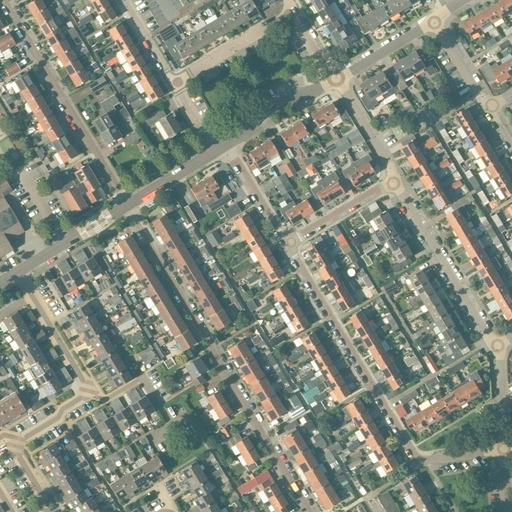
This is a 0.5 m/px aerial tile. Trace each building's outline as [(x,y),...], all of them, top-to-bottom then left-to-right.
[(35,0),(26,5),(33,15),(46,8),(40,0),(35,0)] [(96,0),(92,3),(98,13),(110,6),(106,0),(96,0)] [(244,0),(246,2),(239,6),(248,20),(259,13),(251,1),(250,0),(244,0)] [(252,0),(251,1),(259,13),(276,2),(274,0),(252,0)] [(316,14),(318,12),(330,4),(327,0),(314,0),(312,1),(312,2),(314,5),(312,7),(316,14)] [(395,0),(392,0),(383,5),(391,18),(392,20),(400,15),(398,13),(402,11),(395,0)] [(409,0),(395,0),(402,11),(403,13),(411,9),(409,7),(412,5),(409,0)] [(511,10),(505,0),(502,0),(495,5),(502,18),(511,12),(511,10)] [(208,2),(197,9),(200,13),(211,6),(208,2)] [(322,24),(325,23),(337,15),(330,4),(318,12),(320,16),(318,17),(322,24)] [(351,7),(357,16),(361,14),(359,11),(355,5),(351,7)] [(383,5),(373,11),(382,26),(389,22),(388,20),(391,18),(383,5)] [(495,5),(484,11),(492,24),(502,18),(495,5)] [(110,6),(98,13),(104,23),(116,16),(110,6)] [(235,8),(229,12),(237,26),(248,20),(239,6),(235,8)] [(33,15),(39,26),(52,18),(46,8),(33,15)] [(197,9),(187,15),(189,19),(193,17),(200,13),(197,9)] [(58,15),(61,19),(66,16),(64,11),(58,15)] [(361,14),(357,16),(355,18),(365,35),(370,31),(371,33),(378,28),(377,26),(381,24),(382,26),(373,11),(363,18),(361,14)] [(484,11),(474,18),(482,31),(492,24),(484,11)] [(229,12),(218,19),(226,33),(237,26),(229,12)] [(87,22),(92,19),(89,14),(84,17),(87,22)] [(187,15),(175,22),(178,26),(189,19),(187,15)] [(327,27),(325,28),(329,35),(331,34),(331,33),(344,26),(337,15),(325,23),(327,27)] [(87,22),(84,17),(79,21),(82,26),(87,22)] [(39,26),(45,36),(58,28),(52,18),(39,26)] [(482,31),(474,18),(463,24),(471,37),(482,31)] [(218,19),(207,25),(215,39),(226,33),(218,19)] [(175,22),(158,33),(175,61),(182,57),(182,59),(194,52),(185,38),(177,43),(174,38),(179,35),(175,28),(178,26),(175,22)] [(108,30),(114,41),(127,33),(120,23),(108,30)] [(333,37),(331,39),(335,46),(340,43),(343,48),(357,40),(347,24),(344,26),(331,33),(331,34),(333,37)] [(207,25),(196,32),(204,45),(215,39),(207,25)] [(45,36),(51,46),(64,38),(58,28),(45,36)] [(196,32),(185,38),(194,52),(204,45),(196,32)] [(0,52),(1,52),(3,56),(11,51),(9,47),(14,43),(9,34),(2,37),(0,33),(0,52)] [(114,41),(121,51),(133,44),(127,33),(114,41)] [(101,34),(95,38),(98,42),(104,39),(101,34)] [(51,46),(57,56),(70,49),(64,38),(51,46)] [(121,51),(127,61),(139,54),(133,44),(121,51)] [(85,47),(80,50),(82,55),(84,54),(88,52),(85,47)] [(57,56),(64,67),(77,59),(70,49),(57,56)] [(115,57),(112,52),(107,55),(110,60),(115,57)] [(416,52),(405,59),(414,74),(425,67),(430,76),(436,73),(429,60),(423,64),(416,52)] [(127,61),(133,71),(145,64),(139,54),(127,61)] [(107,55),(101,59),(103,61),(104,63),(104,64),(110,60),(107,55)] [(511,58),(502,64),(510,77),(511,75),(511,58)] [(64,67),(70,77),(83,69),(77,59),(64,67)] [(395,80),(402,91),(408,87),(403,80),(414,74),(405,59),(394,66),(401,77),(395,80)] [(5,69),(9,76),(20,69),(15,63),(5,69)] [(510,77),(502,64),(499,67),(496,63),(490,67),(488,63),(481,68),(490,83),(496,78),(500,83),(510,77)] [(133,71),(139,82),(151,74),(145,64),(133,71)] [(83,69),(70,77),(76,87),(89,79),(83,69)] [(128,77),(125,72),(119,76),(122,81),(128,77)] [(383,72),(372,79),(381,93),(385,100),(396,94),(396,95),(402,91),(395,80),(390,84),(383,72)] [(14,81),(20,91),(33,83),(27,73),(14,81)] [(151,74),(139,82),(145,92),(157,85),(151,74)] [(93,93),(107,84),(103,76),(89,85),(93,93)] [(122,81),(119,76),(114,79),(117,84),(122,81)] [(381,93),(372,79),(361,85),(368,97),(362,100),(368,111),(375,107),(374,106),(378,104),(374,97),(381,93)] [(20,91),(26,101),(39,94),(33,83),(20,91)] [(138,96),(139,98),(141,100),(148,96),(151,102),(164,95),(157,85),(145,92),(138,96)] [(423,91),(417,95),(422,103),(428,100),(423,91)] [(134,101),(139,98),(138,96),(136,93),(131,96),(134,101)] [(26,101),(32,111),(45,104),(39,94),(26,101)] [(93,121),(100,133),(114,125),(110,118),(111,118),(110,117),(114,115),(115,110),(113,106),(119,103),(114,94),(100,103),(102,107),(100,108),(98,116),(100,117),(93,121)] [(129,104),(134,101),(131,96),(126,99),(129,104)] [(10,97),(5,100),(7,105),(13,101),(10,97)] [(332,103),(321,109),(330,123),(340,117),(342,120),(348,116),(340,103),(334,106),(332,103)] [(32,111),(38,122),(51,114),(45,104),(32,111)] [(144,119),(149,127),(159,121),(169,139),(181,131),(171,114),(167,116),(162,108),(144,119)] [(330,123),(321,109),(311,116),(314,120),(309,123),(315,132),(330,123)] [(456,115),(462,126),(473,119),(467,109),(456,115)] [(38,122),(45,132),(57,124),(51,114),(38,122)] [(462,126),(468,136),(480,129),(473,119),(462,126)] [(301,122),(291,128),(298,140),(308,133),(301,122)] [(45,132),(51,142),(64,134),(57,124),(45,132)] [(114,125),(100,133),(108,145),(122,136),(125,134),(123,130),(120,132),(119,131),(118,132),(114,125)] [(23,132),(26,136),(35,130),(32,126),(23,132)] [(298,140),(291,128),(280,135),(287,146),(298,140)] [(468,136),(475,147),(486,140),(480,129),(468,136)] [(123,140),(127,146),(140,138),(137,132),(136,131),(123,140)] [(51,142),(57,152),(70,145),(64,134),(51,142)] [(448,135),(443,137),(447,144),(451,141),(448,135)] [(345,137),(340,140),(343,145),(348,141),(345,137)] [(29,142),(32,146),(38,143),(35,138),(29,142)] [(354,138),(348,141),(351,146),(357,143),(354,138)] [(270,140),(260,147),(269,162),(279,156),(270,140)] [(335,143),(338,148),(343,145),(340,140),(335,143)] [(475,147),(481,157),(492,150),(486,140),(475,147)] [(414,141),(402,148),(408,158),(425,148),(424,145),(417,146),(414,141)] [(70,145),(57,152),(63,162),(76,155),(70,145)] [(343,145),(338,148),(340,153),(346,149),(343,145)] [(260,147),(249,153),(259,170),(269,164),(268,162),(269,162),(260,147)] [(284,152),(289,159),(294,156),(289,149),(284,152)] [(452,152),(456,158),(461,155),(457,149),(452,152)] [(481,157),(487,167),(499,160),(492,150),(481,157)] [(420,151),(409,158),(415,168),(426,161),(420,151)] [(367,154),(354,162),(365,180),(375,174),(371,168),(375,166),(367,154)] [(461,155),(456,158),(459,164),(464,161),(461,155)] [(317,160),(312,163),(315,168),(320,165),(317,160)] [(487,167),(483,170),(489,180),(494,178),(505,171),(499,160),(487,167)] [(365,180),(354,162),(353,161),(350,163),(349,166),(341,171),(348,183),(351,181),(354,186),(365,180)] [(415,168),(421,179),(432,172),(426,161),(415,168)] [(282,167),(288,178),(296,173),(289,162),(282,167)] [(307,167),(305,168),(308,173),(310,176),(317,172),(315,168),(312,163),(307,167)] [(86,165),(74,173),(77,179),(72,181),(64,186),(67,191),(61,194),(73,214),(85,207),(86,206),(85,205),(89,203),(90,204),(91,203),(92,203),(104,195),(100,188),(101,188),(86,165)] [(432,172),(421,179),(427,189),(438,182),(439,182),(442,180),(438,174),(439,171),(438,168),(437,169),(432,171),(432,172)] [(465,173),(468,179),(473,176),(469,170),(465,173)] [(0,256),(12,249),(7,241),(24,231),(3,197),(2,196),(12,191),(0,172),(0,171),(0,256)] [(334,171),(321,179),(322,180),(323,181),(333,199),(344,192),(338,182),(340,181),(334,171)] [(494,178),(500,188),(511,181),(505,171),(494,178)] [(219,188),(214,180),(211,176),(201,182),(217,209),(232,200),(228,194),(218,200),(212,191),(219,188)] [(473,176),(468,179),(472,185),(477,182),(473,176)] [(273,181),(276,185),(281,182),(278,177),(273,181)] [(310,189),(314,196),(317,194),(323,205),(333,199),(323,181),(322,180),(321,179),(321,178),(315,182),(317,185),(310,189)] [(281,182),(276,185),(282,196),(287,192),(284,187),(289,184),(286,179),(281,182)] [(292,189),(286,179),(289,184),(284,187),(287,192),(292,189)] [(511,182),(511,181),(500,188),(506,198),(511,194),(511,182)] [(217,209),(201,182),(190,189),(197,201),(202,198),(211,213),(217,209)] [(263,186),(266,191),(274,187),(271,182),(263,186)] [(438,182),(427,189),(433,199),(445,192),(438,182)] [(452,191),(450,189),(445,192),(433,199),(439,209),(451,203),(457,199),(452,191)] [(477,193),(481,199),(486,197),(482,190),(477,193)] [(446,216),(452,227),(465,219),(469,216),(464,207),(474,200),(471,195),(452,207),(454,211),(446,216)] [(486,197),(481,199),(485,205),(489,202),(486,197)] [(247,199),(242,202),(245,208),(248,206),(251,204),(247,199)] [(306,200),(296,206),(303,217),(313,211),(306,200)] [(303,217),(296,206),(293,202),(280,210),(286,220),(289,218),(292,223),(303,217)] [(201,218),(191,203),(184,207),(193,223),(201,218)] [(226,209),(231,218),(241,211),(236,203),(226,209)] [(361,212),(364,217),(372,213),(369,208),(361,212)] [(374,219),(381,230),(394,222),(387,211),(383,214),(380,208),(372,213),(364,217),(367,223),(374,219)] [(183,220),(184,221),(188,218),(182,209),(178,211),(181,216),(183,220)] [(234,221),(240,231),(253,223),(247,213),(234,221)] [(492,216),(498,227),(502,224),(496,214),(492,216)] [(164,215),(151,223),(159,235),(172,227),(175,225),(173,223),(172,221),(171,219),(168,221),(164,215)] [(181,216),(174,221),(176,225),(183,220),(181,216)] [(452,227),(458,237),(471,229),(465,219),(452,227)] [(387,241),(400,233),(394,222),(381,230),(375,233),(381,244),(387,241)] [(242,233),(247,242),(259,234),(254,226),(253,223),(240,231),(242,233)] [(502,224),(498,227),(502,233),(506,230),(502,224)] [(172,227),(159,235),(164,244),(177,236),(172,227)] [(215,229),(205,236),(212,247),(223,241),(221,239),(215,229)] [(458,237),(465,248),(477,240),(471,229),(458,237)] [(235,237),(232,232),(227,235),(230,240),(235,237)] [(389,254),(394,252),(407,244),(400,233),(387,241),(391,247),(386,249),(389,254)] [(247,242),(253,251),(265,244),(261,238),(259,234),(247,242)] [(337,237),(341,243),(346,240),(342,234),(337,237)] [(130,235),(117,243),(124,256),(137,248),(130,235)] [(230,240),(227,235),(221,239),(223,241),(224,244),(230,240)] [(164,244),(169,252),(182,244),(177,236),(164,244)] [(313,246),(307,250),(314,260),(330,250),(321,237),(311,243),(313,246)] [(341,244),(339,245),(342,249),(349,245),(346,240),(341,243),(341,244)] [(465,248),(471,258),(483,250),(477,240),(465,248)] [(182,244),(169,252),(174,260),(187,252),(182,244)] [(256,257),(259,262),(271,254),(265,244),(253,251),(256,257)] [(375,244),(370,248),(373,253),(379,250),(375,244)] [(407,244),(394,252),(400,263),(394,267),(397,273),(413,263),(409,257),(413,255),(407,244)] [(137,248),(124,256),(130,265),(143,257),(137,248)] [(373,253),(370,248),(364,251),(368,256),(373,253)] [(82,250),(78,252),(93,277),(101,272),(93,258),(92,257),(88,260),(82,250)] [(330,250),(314,260),(320,270),(331,263),(336,261),(330,250)] [(471,258),(477,268),(490,261),(483,250),(471,258)] [(80,265),(75,267),(84,282),(85,282),(93,277),(78,252),(74,255),(80,265)] [(187,252),(174,260),(179,268),(192,260),(187,252)] [(248,257),(245,252),(239,256),(242,261),(248,257)] [(271,254),(259,262),(262,267),(256,271),(257,273),(258,276),(277,264),(271,254)] [(355,255),(350,258),(354,264),(358,261),(355,255)] [(101,258),(107,267),(110,265),(105,256),(101,258)] [(239,256),(233,259),(237,264),(242,261),(239,256)] [(143,257),(130,265),(134,272),(147,264),(143,257)] [(65,260),(61,262),(76,287),(84,282),(75,267),(71,270),(65,260)] [(192,260),(179,268),(184,276),(197,268),(192,260)] [(477,268),(483,279),(496,271),(490,261),(477,268)] [(63,275),(59,277),(68,292),(76,287),(61,262),(57,265),(58,267),(63,275)] [(320,270),(326,281),(338,274),(331,263),(320,270)] [(147,264),(134,272),(139,281),(152,273),(147,264)] [(277,264),(258,276),(260,278),(261,280),(267,276),(271,282),(283,274),(277,264)] [(197,268),(184,276),(189,284),(202,277),(197,268)] [(68,292),(59,277),(55,280),(49,270),(44,272),(47,277),(59,297),(68,292)] [(215,274),(212,270),(205,275),(207,279),(215,274)] [(416,289),(429,281),(423,270),(410,278),(416,289)] [(338,274),(326,281),(332,291),(344,284),(348,281),(342,271),(338,274)] [(483,279),(490,289),(496,285),(502,281),(496,271),(483,279)] [(152,273),(139,281),(144,289),(157,281),(152,273)] [(260,278),(258,276),(257,273),(251,276),(254,281),(260,278)] [(367,275),(362,278),(366,285),(371,282),(367,275)] [(254,281),(251,276),(246,280),(249,285),(254,281)] [(202,277),(189,284),(194,293),(207,285),(202,277)] [(221,280),(225,286),(229,283),(226,278),(221,280)] [(111,285),(107,280),(100,284),(103,290),(111,285)] [(157,281),(144,289),(149,297),(162,289),(157,281)] [(344,284),(332,291),(338,301),(350,294),(355,291),(349,281),(348,281),(344,284)] [(423,300),(436,292),(429,281),(416,289),(420,295),(415,298),(409,302),(412,306),(422,300),(423,300)] [(490,289),(496,300),(508,292),(502,281),(496,285),(490,289)] [(371,282),(366,285),(369,290),(370,290),(374,287),(371,282)] [(272,291),(278,301),(290,294),(284,283),(272,291)] [(384,289),(388,295),(398,289),(395,283),(384,289)] [(207,285),(194,293),(199,301),(212,293),(207,285)] [(115,287),(109,290),(112,296),(118,293),(115,287)] [(162,289),(149,297),(154,305),(167,297),(162,289)] [(429,310),(442,302),(436,292),(423,300),(422,300),(412,306),(415,311),(420,308),(425,304),(429,310)] [(496,300),(502,310),(511,303),(511,298),(508,292),(496,300)] [(212,293),(199,301),(204,309),(217,301),(212,293)] [(117,294),(112,297),(115,303),(121,299),(117,294)] [(278,301),(284,311),(296,304),(290,294),(278,301)] [(350,294),(338,301),(345,312),(356,305),(350,294)] [(115,303),(112,297),(107,301),(109,304),(110,306),(115,303)] [(167,297),(154,305),(159,314),(172,306),(167,297)] [(244,308),(238,299),(234,302),(239,311),(244,308)] [(376,302),(380,308),(385,305),(380,299),(376,302)] [(217,301),(204,309),(209,317),(222,309),(217,301)] [(435,321),(448,313),(442,302),(429,310),(435,321)] [(72,320),(74,323),(92,313),(87,303),(72,312),(75,318),(72,320)] [(270,303),(264,306),(267,311),(273,307),(270,303)] [(511,303),(502,310),(508,320),(511,318),(511,303)] [(284,311),(291,321),(303,314),(296,304),(284,311)] [(172,306),(159,314),(164,322),(177,314),(172,306)] [(264,306),(259,309),(262,314),(267,311),(264,306)] [(222,309),(209,317),(216,329),(229,322),(222,309)] [(351,317),(357,327),(368,321),(362,310),(351,317)] [(2,320),(8,331),(33,316),(30,311),(21,317),(17,311),(2,320)] [(80,326),(83,331),(98,322),(92,313),(74,323),(77,328),(80,326)] [(129,313),(123,316),(127,321),(132,318),(129,313)] [(442,332),(455,324),(448,313),(435,321),(430,324),(425,328),(427,332),(438,325),(442,332)] [(177,314),(164,322),(169,330),(182,322),(177,314)] [(303,314),(291,321),(297,332),(309,324),(303,314)] [(385,317),(389,322),(394,320),(390,314),(385,317)] [(8,331),(13,340),(29,331),(26,325),(35,319),(33,316),(8,331)] [(127,321),(123,316),(118,319),(120,322),(121,325),(127,321)] [(253,323),(250,319),(241,324),(244,328),(253,323)] [(422,323),(425,328),(430,324),(427,319),(422,323)] [(394,320),(389,322),(393,329),(397,326),(394,320)] [(357,327),(363,338),(375,331),(368,321),(357,327)] [(83,338),(85,342),(103,331),(98,322),(83,331),(86,337),(83,338)] [(182,322),(169,330),(174,338),(187,330),(182,322)] [(443,345),(448,342),(461,334),(455,324),(442,332),(445,338),(440,341),(435,344),(437,349),(443,345)] [(280,331),(277,326),(272,330),(274,335),(280,331)] [(19,349),(44,334),(42,330),(32,335),(29,331),(13,340),(19,349)] [(187,330),(174,338),(181,351),(195,343),(187,330)] [(91,344),(94,350),(109,340),(103,331),(85,342),(88,346),(91,344)] [(363,338),(369,348),(381,341),(375,331),(363,338)] [(419,331),(412,335),(415,340),(422,336),(419,331)] [(140,332),(135,335),(138,340),(143,337),(140,332)] [(303,345),(297,348),(300,353),(306,350),(319,342),(313,332),(300,339),(303,345)] [(22,360),(25,358),(40,349),(37,344),(47,338),(44,334),(19,349),(16,351),(19,354),(18,356),(20,358),(21,359),(22,360)] [(274,336),(270,339),(274,347),(284,341),(280,334),(275,337),(274,336)] [(398,337),(401,343),(406,340),(403,334),(398,337)] [(461,334),(448,342),(454,353),(450,355),(443,359),(446,365),(463,355),(460,350),(468,345),(461,334)] [(138,340),(135,335),(129,338),(131,341),(132,343),(138,340)] [(258,335),(250,340),(254,346),(256,344),(262,341),(258,335)] [(228,348),(233,357),(248,348),(242,339),(228,348)] [(94,357),(97,361),(115,350),(109,340),(94,350),(97,355),(94,357)] [(262,341),(256,344),(259,348),(265,344),(263,340),(262,341)] [(406,340),(401,343),(405,349),(410,346),(406,340)] [(369,348),(375,359),(387,352),(381,341),(369,348)] [(319,342),(306,350),(312,360),(325,352),(319,342)] [(160,347),(156,350),(161,358),(165,355),(160,347)] [(56,353),(53,348),(43,354),(40,349),(25,358),(30,368),(56,353)] [(233,357),(239,366),(253,358),(248,348),(233,357)] [(102,363),(105,368),(120,359),(115,351),(115,350),(97,361),(99,365),(102,363)] [(151,351),(146,354),(149,359),(154,356),(151,351)] [(283,351),(276,355),(281,362),(282,361),(285,359),(287,358),(283,351)] [(325,352),(312,360),(319,370),(320,369),(331,362),(325,352)] [(375,359),(382,369),(393,362),(387,352),(375,359)] [(27,370),(33,379),(52,368),(48,363),(58,357),(56,353),(30,368),(27,370)] [(149,359),(146,354),(141,357),(143,360),(144,362),(149,359)] [(294,354),(288,358),(291,362),(296,359),(297,359),(294,354)] [(429,354),(423,357),(428,365),(434,362),(429,354)] [(410,358),(414,364),(419,361),(415,355),(410,358)] [(201,374),(206,370),(199,357),(184,366),(185,368),(180,371),(182,375),(188,372),(192,379),(190,380),(194,387),(205,381),(201,374)] [(175,365),(170,358),(163,362),(167,369),(175,365)] [(253,358),(239,366),(244,375),(258,367),(261,365),(257,360),(255,361),(253,358)] [(106,376),(108,380),(126,369),(121,360),(120,359),(105,368),(109,374),(106,376)] [(5,364),(4,364),(8,369),(10,367),(13,366),(10,361),(8,361),(5,364)] [(419,361),(414,364),(417,370),(423,367),(419,361)] [(463,361),(453,367),(456,372),(466,366),(463,361)] [(319,370),(313,374),(315,377),(316,378),(321,375),(325,380),(337,373),(331,362),(320,369),(319,370)] [(382,369),(388,379),(399,372),(393,362),(382,369)] [(434,362),(428,365),(433,374),(439,370),(434,362)] [(258,367),(244,375),(250,384),(264,376),(262,372),(264,371),(261,365),(258,367)] [(7,370),(12,379),(16,376),(10,367),(8,369),(7,370)] [(38,389),(42,387),(67,372),(64,367),(55,373),(52,368),(33,379),(38,389)] [(456,372),(453,367),(447,370),(450,376),(456,372)] [(126,369),(108,380),(111,384),(114,382),(117,388),(132,379),(126,369)] [(312,371),(306,375),(309,380),(315,377),(313,374),(312,371)] [(67,372),(42,387),(47,396),(63,387),(60,381),(64,379),(67,383),(72,380),(69,376),(69,375),(67,372)] [(399,372),(388,379),(394,390),(406,383),(399,372)] [(471,377),(462,383),(471,399),(482,392),(480,390),(485,386),(477,372),(471,375),(471,377)] [(337,373),(325,380),(331,391),(344,383),(337,373)] [(306,375),(300,378),(304,383),(309,380),(306,375)] [(250,384),(255,393),(269,385),(264,376),(250,384)] [(437,377),(431,380),(435,385),(440,382),(437,377)] [(435,385),(431,380),(426,383),(429,388),(435,385)] [(323,382),(315,386),(319,392),(326,388),(323,382)] [(344,383),(331,391),(337,401),(350,393),(344,383)] [(462,383),(451,389),(460,405),(471,399),(462,383)] [(195,388),(197,393),(204,389),(202,384),(195,388)] [(255,393),(261,402),(275,394),(269,385),(255,393)] [(135,388),(130,391),(145,415),(154,410),(145,396),(141,398),(135,388)] [(416,389),(411,392),(414,398),(419,395),(416,389)] [(17,390),(0,400),(0,425),(26,410),(23,405),(25,404),(17,390)] [(210,404),(205,407),(208,411),(213,408),(224,401),(218,390),(206,397),(210,404)] [(448,395),(443,398),(450,411),(460,405),(451,390),(446,393),(448,395)] [(132,403),(128,406),(137,420),(145,415),(130,391),(126,394),(132,403)] [(327,397),(324,391),(319,395),(322,400),(327,397)] [(414,398),(411,392),(400,399),(403,404),(414,398)] [(261,402),(266,411),(280,403),(275,394),(261,402)] [(437,402),(432,405),(440,418),(450,411),(443,398),(440,394),(435,397),(437,402)] [(295,395),(287,399),(294,410),(296,408),(301,405),(298,400),(295,395)] [(322,400),(319,395),(314,398),(317,403),(322,400)] [(118,399),(114,401),(129,425),(137,420),(128,406),(124,408),(118,398),(118,399)] [(358,398),(345,406),(346,407),(342,409),(346,416),(344,417),(344,418),(346,421),(352,417),(365,410),(358,398)] [(116,413),(112,416),(121,430),(129,425),(114,401),(110,404),(116,413)] [(213,408),(219,419),(231,412),(225,401),(213,408)] [(280,403),(266,411),(271,420),(286,412),(280,403)] [(312,409),(316,415),(326,410),(321,403),(312,409)] [(432,405),(422,411),(430,424),(440,418),(432,405)] [(101,409),(97,411),(113,435),(121,430),(112,416),(107,418),(101,409)] [(371,420),(365,410),(352,417),(358,428),(371,420)] [(99,424),(95,426),(104,440),(113,435),(97,411),(93,414),(99,424)] [(430,424),(422,411),(406,421),(411,428),(416,425),(419,430),(430,424)] [(227,415),(218,421),(221,426),(230,421),(227,415)] [(288,415),(277,420),(280,426),(291,419),(288,415)] [(85,419),(81,421),(96,446),(104,440),(95,426),(91,429),(85,419)] [(283,426),(286,432),(297,426),(294,420),(283,426)] [(303,423),(309,433),(316,429),(310,420),(303,423)] [(358,428),(365,439),(377,431),(371,420),(358,428)] [(96,446),(81,421),(76,424),(82,434),(78,436),(87,451),(96,446)] [(342,426),(339,422),(333,425),(336,430),(342,426)] [(220,430),(222,434),(229,430),(227,426),(220,430)] [(282,437),(287,446),(302,437),(296,428),(282,437)] [(229,430),(222,434),(225,438),(232,434),(229,430)] [(365,439),(371,450),(384,442),(377,431),(365,439)] [(133,433),(128,436),(131,442),(136,439),(133,433)] [(311,437),(315,443),(317,442),(322,439),(318,433),(311,437)] [(229,439),(232,445),(241,439),(238,434),(229,439)] [(139,440),(142,445),(148,442),(145,436),(139,440)] [(234,444),(241,455),(252,447),(246,437),(234,444)] [(287,446),(293,455),(307,446),(302,437),(287,446)] [(325,445),(322,439),(317,442),(321,447),(325,445)] [(58,441),(39,452),(42,458),(39,460),(41,464),(65,450),(63,447),(61,444),(60,445),(58,441)] [(74,441),(68,444),(72,450),(77,446),(74,441)] [(360,446),(357,441),(352,444),(354,449),(360,446)] [(384,442),(371,450),(378,461),(391,453),(384,442)] [(47,466),(50,471),(65,462),(62,457),(67,454),(66,453),(72,450),(68,444),(63,447),(65,450),(41,464),(44,468),(47,466)] [(123,449),(126,455),(132,451),(128,446),(123,449)] [(307,446),(293,455),(298,464),(312,455),(314,454),(311,449),(309,450),(307,446)] [(259,458),(252,447),(241,455),(247,465),(259,458)] [(132,451),(126,455),(129,460),(135,457),(132,451)] [(324,455),(326,459),(332,456),(330,451),(324,455)] [(204,456),(207,461),(214,457),(211,452),(204,456)] [(378,461),(372,465),(373,468),(374,469),(380,465),(385,472),(397,464),(391,453),(378,461)] [(298,464),(304,473),(318,464),(312,455),(298,464)] [(156,456),(147,462),(156,477),(161,474),(163,476),(167,474),(156,456)] [(332,456),(326,459),(329,464),(335,461),(332,456)] [(104,461),(108,466),(113,463),(110,458),(104,461)] [(85,459),(79,463),(83,468),(88,465),(85,459)] [(183,474),(186,479),(201,470),(195,461),(177,472),(180,476),(183,474)] [(50,478),(52,482),(70,471),(65,462),(50,471),(53,476),(50,478)] [(147,462),(138,467),(148,486),(152,483),(151,480),(156,477),(147,462)] [(245,467),(248,472),(256,467),(253,462),(245,467)] [(79,463),(74,466),(77,471),(83,468),(79,463)] [(113,463),(108,466),(111,471),(116,468),(113,463)] [(304,473),(309,482),(323,473),(318,464),(304,473)] [(365,466),(360,469),(361,472),(362,474),(368,471),(365,466)] [(138,467),(128,473),(137,488),(143,485),(144,488),(148,486),(138,467)] [(220,468),(215,471),(216,474),(218,477),(224,474),(222,470),(220,468)] [(186,487),(189,491),(207,480),(201,470),(186,479),(189,485),(186,487)] [(58,484),(61,490),(76,481),(70,471),(52,482),(55,486),(58,484)] [(216,474),(215,471),(209,474),(213,480),(218,477),(216,474)] [(248,476),(250,480),(257,476),(255,471),(248,476)] [(323,473),(309,482),(315,491),(329,482),(327,479),(329,478),(325,472),(323,473)] [(128,473),(119,479),(130,497),(134,494),(132,491),(137,488),(128,473)] [(401,483),(408,495),(421,487),(419,484),(414,475),(401,483)] [(257,476),(250,480),(252,484),(260,480),(257,476)] [(119,479),(109,485),(118,500),(118,499),(124,496),(126,499),(130,497),(119,479)] [(262,503),(262,504),(279,493),(273,483),(270,485),(267,479),(253,488),(256,493),(262,490),(268,500),(262,503)] [(213,490),(207,480),(189,491),(191,495),(194,493),(198,499),(209,492),(213,490)] [(239,480),(234,483),(237,488),(242,485),(239,480)] [(61,497),(64,501),(82,490),(76,481),(61,490),(65,495),(61,497)] [(94,486),(91,481),(86,484),(88,489),(94,486)] [(315,491),(320,500),(334,491),(329,482),(315,491)] [(408,495),(415,505),(428,498),(425,493),(421,487),(408,495)] [(73,509),(77,506),(87,500),(87,499),(82,490),(64,501),(66,505),(69,503),(73,509)] [(334,491),(320,500),(325,509),(339,500),(334,491)] [(391,497),(388,491),(377,497),(381,503),(391,497)] [(186,511),(195,511),(214,501),(209,492),(198,499),(193,501),(196,506),(186,511)] [(279,493),(262,504),(264,507),(270,504),(274,511),(271,511),(285,511),(286,511),(283,506),(286,504),(279,493)] [(77,511),(87,511),(97,506),(92,497),(87,499),(87,500),(77,506),(80,511),(77,511)] [(394,502),(391,497),(381,503),(384,508),(394,502)] [(417,509),(418,511),(426,511),(434,508),(430,502),(428,498),(415,505),(417,509)] [(216,511),(220,510),(214,501),(195,511),(216,511)] [(390,511),(398,508),(394,502),(384,508),(386,511),(390,511)]
